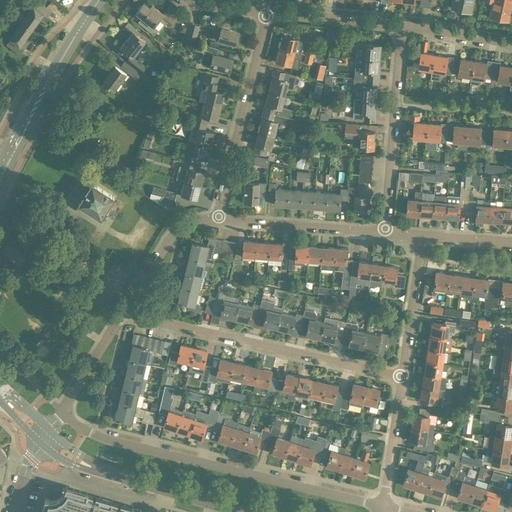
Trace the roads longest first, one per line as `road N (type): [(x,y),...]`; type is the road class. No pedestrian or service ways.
road 1 (residential): [(381,506),(103,439),(61,413)]
road 2 (residential): [(400,375),(123,313)]
road 3 (residential): [(217,218),(266,13)]
road 4 (residential): [(383,232),(400,26)]
road 5 (residential): [(217,218),(383,232)]
road 6 (residential): [(400,375),(420,236)]
road 7 (residential): [(123,313),(173,234),(217,218)]
road 8 (secondary): [(104,472),(236,511)]
road 9 (residential): [(400,26),(266,13)]
road 10 (residential): [(381,506),(400,375)]
